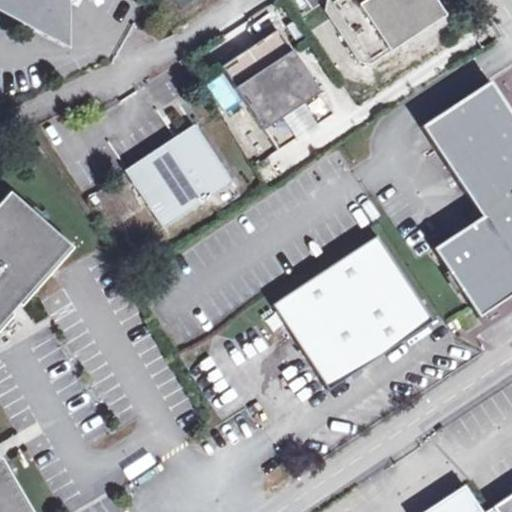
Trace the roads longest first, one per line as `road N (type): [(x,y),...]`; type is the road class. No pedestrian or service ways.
road 1 (residential): [(511,354),(278,511)]
road 2 (unclassified): [(237,0),(153,56),(10,117)]
